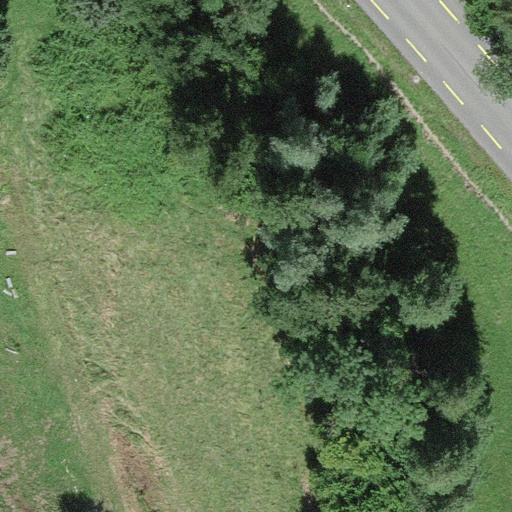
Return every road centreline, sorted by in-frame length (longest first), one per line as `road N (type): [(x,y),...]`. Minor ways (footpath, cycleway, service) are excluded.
road 1 (track): [(0,157),(114,511)]
road 2 (secondary): [(511,127),(401,0)]
